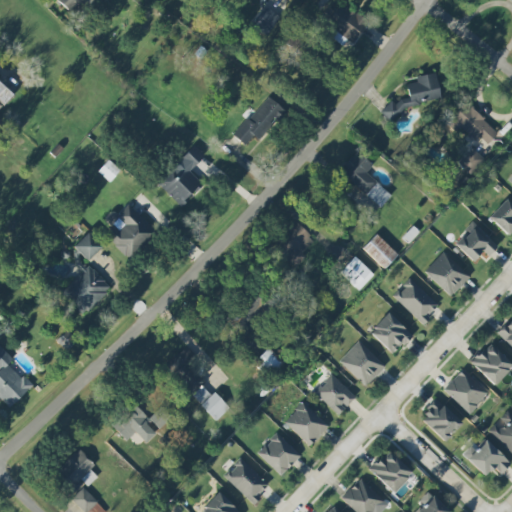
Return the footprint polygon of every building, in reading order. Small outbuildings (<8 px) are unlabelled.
[(53,0),(72,15),(84,0),(92,0),(96,3),(97,0),(53,0)] [(353,43),(368,22),(340,3),(325,24),(353,43)] [(280,15),(262,6),(251,27),(268,36),(280,15)] [(441,101),(436,73),(415,77),(416,82),(406,84),(409,100),(383,105),(384,112),(441,101)] [(13,96),(0,83),(0,102),(4,106),(13,96)] [(234,134),(250,149),(284,112),(268,97),(234,134)] [(460,127),(474,140),(478,136),(487,144),(498,133),(465,102),(446,122),(456,131),(460,127)] [(179,206),(201,183),(189,171),(204,156),(193,145),(156,183),(179,206)] [(458,163),(469,174),(483,160),(472,148),(458,163)] [(390,196),(366,173),(372,165),(357,151),(339,171),(379,208),(390,196)] [(119,171),(108,160),(97,171),(109,182),(119,171)] [(511,230),(511,205),(505,199),(488,217),(507,235),(511,230)] [(127,259),(155,232),(128,204),(116,215),(112,211),(104,219),(113,228),(105,236),(127,259)] [(295,267),(315,238),(291,221),(271,250),(295,267)] [(453,244),(472,262),(482,251),(488,257),(497,247),(472,223),(453,244)] [(73,247),(87,261),(101,246),(87,233),(73,247)] [(362,249),(384,269),(397,255),(376,234),(362,249)] [(469,277),(443,252),(424,271),(450,296),(469,277)] [(373,275),(354,257),(339,272),(358,290),(373,275)] [(60,292),(82,316),(111,289),(89,265),(60,292)] [(438,305),(409,278),(392,297),(422,324),(438,305)] [(251,339),(253,298),(237,297),(235,338),(251,339)] [(369,333),(393,355),(411,335),(387,313),(369,333)] [(511,319),(498,334),(511,348),(511,319)] [(365,387),(385,366),(358,341),(339,361),(365,387)] [(470,363),(494,385),(511,366),(511,365),(489,343),(470,363)] [(0,398),(9,408),(31,387),(9,363),(13,359),(0,346),(0,398)] [(214,422),(229,409),(214,392),(210,395),(200,384),(204,381),(190,365),(196,359),(185,347),(164,365),(214,422)] [(469,414),(487,393),(461,369),(443,390),(469,414)] [(355,397),(331,374),(313,392),(338,415),(355,397)] [(444,442),(461,423),(436,400),(419,419),(444,442)] [(328,426),(303,402),(284,422),(309,446),(328,426)] [(111,426),(125,442),(135,433),(145,443),(155,434),(147,426),(151,422),(134,404),(111,426)] [(511,415),(506,411),(487,431),(511,454),(511,415)] [(300,456),(275,433),(256,453),(281,476),(300,456)] [(466,459),(484,477),(493,468),(500,475),(510,464),(484,440),(466,459)] [(73,491),(82,481),(88,486),(97,476),(90,470),(95,465),(77,449),(54,474),(73,491)] [(393,493),(412,473),(387,450),(369,470),(393,493)] [(252,504),(269,485),(240,459),(223,477),(252,504)] [(355,511),(375,511),(385,502),(359,479),(341,498),(355,511)] [(85,511),(96,502),(83,487),(71,499),(83,511),(85,511)] [(200,511),(237,511),(219,492),(200,511)] [(416,511),(448,511),(432,496),(416,511)] [(87,511),(104,511),(97,503),(87,511)]
